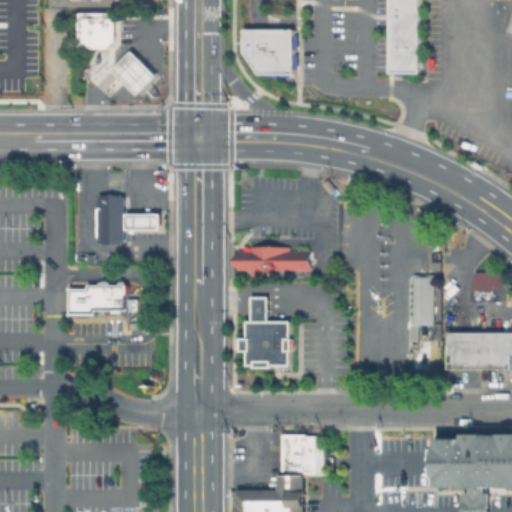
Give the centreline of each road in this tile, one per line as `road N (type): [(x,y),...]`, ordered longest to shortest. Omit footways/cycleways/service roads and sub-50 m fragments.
road 1 (secondary): [(502,221),(494,198),(477,187),(376,142),(260,124),(197,136)]
road 2 (secondary): [(197,136),(230,149),(296,152),(380,171),(478,220),(502,221)]
road 3 (residential): [(196,410),(511,408)]
road 4 (secondary): [(26,137),(197,136)]
road 5 (primary): [(197,284),(197,136)]
road 6 (primary): [(293,126),(248,100),(197,34)]
